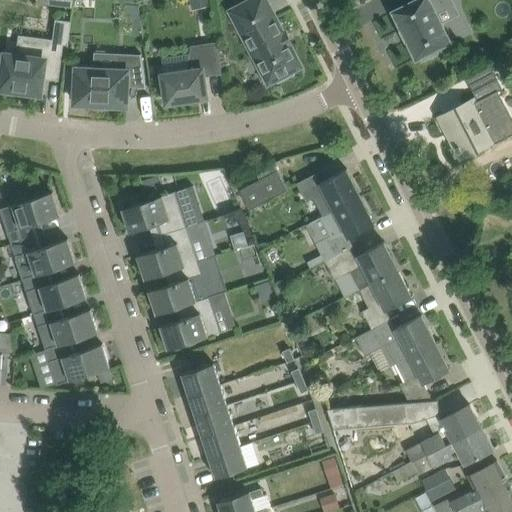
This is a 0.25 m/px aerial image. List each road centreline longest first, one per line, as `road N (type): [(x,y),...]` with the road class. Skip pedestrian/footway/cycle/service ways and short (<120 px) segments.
road 1 (unclassified): [(354,84),(511,387)]
road 2 (residential): [(354,84),(278,119),(188,137),(59,135)]
road 3 (residential): [(148,411),(59,135)]
road 4 (residential): [(0,410),(117,417),(148,411)]
